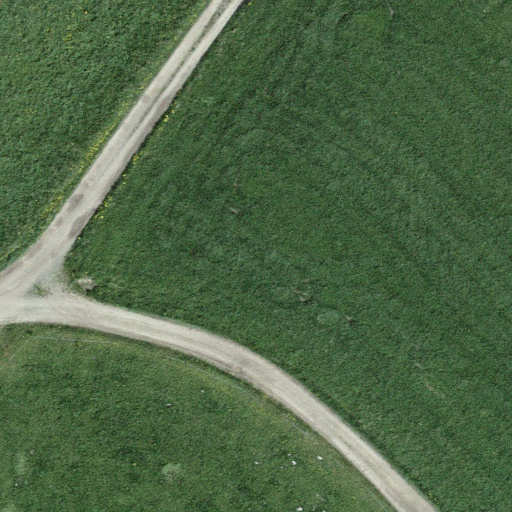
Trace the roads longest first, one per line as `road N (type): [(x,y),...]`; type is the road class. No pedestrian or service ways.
road 1 (track): [(391,511),(326,439),(152,344),(0,311)]
road 2 (track): [(224,0),(0,298)]
